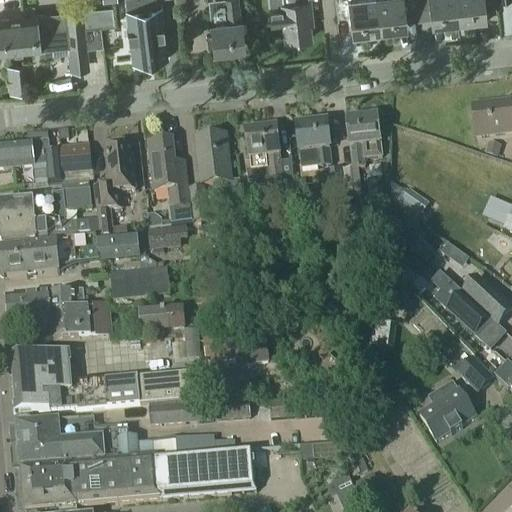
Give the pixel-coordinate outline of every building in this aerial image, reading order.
[(209,38),(203,38),(205,50),(211,49),(211,52),(241,49),(235,0),(220,0),(205,2),(209,38)] [(306,2),(305,0),(265,0),(267,9),(266,9),(268,27),(281,26),(284,44),(308,41),(306,26),(310,26),(307,2),(306,2)] [(332,0),(335,22),(347,21),(349,36),(377,32),(372,0),(332,0)] [(372,0),(377,32),(404,29),(402,14),(414,12),(412,0),(372,0)] [(412,0),(414,12),(426,11),(428,26),(456,23),(453,0),(412,0)] [(481,0),(453,0),(456,23),(484,20),(481,0)] [(98,27),(112,26),(111,9),(62,14),(47,14),(0,19),(0,36),(64,31),(98,27)] [(159,10),(124,14),(130,62),(163,58),(159,29),(162,28),(159,10)] [(101,48),(98,27),(64,31),(0,36),(0,54),(66,48),(68,73),(89,71),(87,49),(101,48)] [(511,103),(472,108),(475,140),(511,135),(511,103)] [(240,124),(241,134),(266,131),(265,121),(240,124)] [(363,171),(362,161),(381,160),(376,121),(345,124),(349,151),(349,150),(351,172),(342,173),(344,193),(345,192),(346,201),(360,199),(356,172),(363,171)] [(296,130),(295,130),(298,155),(299,155),(300,171),(316,169),(316,170),(330,169),(328,153),(329,153),(325,126),(310,128),(308,125),(297,126),(296,130)] [(230,184),(224,138),(217,139),(216,133),(198,135),(199,141),(195,141),(201,188),(230,184)] [(275,133),(245,136),(248,163),(248,162),(249,173),(245,173),(246,185),(251,184),(252,190),(276,187),(280,186),(284,212),(296,211),(293,188),(290,164),(279,165),(278,159),(279,159),(275,133)] [(47,144),(0,149),(0,173),(44,169),(43,157),(48,157),(47,144)] [(171,144),(147,147),(153,194),(168,192),(170,212),(182,210),(183,225),(191,224),(183,163),(173,163),(171,144)] [(500,150),(487,145),(484,156),(496,160),(500,150)] [(59,155),(60,168),(62,185),(91,182),(90,174),(91,174),(88,148),(58,151),(59,155)] [(109,189),(93,191),(99,241),(112,240),(109,213),(120,212),(118,196),(133,194),(128,149),(104,152),(109,189)] [(389,151),(385,165),(410,174),(415,160),(389,151)] [(344,193),(342,173),(340,173),(340,172),(327,174),(329,194),(330,194),(342,193),(344,193)] [(370,199),(378,198),(381,195),(381,190),(377,187),(369,187),(366,191),(367,196),(370,199)] [(202,192),(190,193),(193,225),(206,223),(202,192)] [(88,193),(52,197),(54,222),(64,221),(63,214),(89,212),(88,193)] [(342,193),(330,194),(332,205),(343,205),(342,193)] [(419,217),(420,218),(427,207),(407,193),(405,197),(400,204),(419,217)] [(0,227),(20,226),(20,228),(34,227),(32,205),(0,207),(0,227)] [(511,209),(502,232),(511,236),(511,209)] [(89,223),(53,226),(54,237),(90,234),(89,223)] [(20,226),(0,227),(0,248),(1,249),(1,248),(35,245),(35,243),(47,242),(47,241),(46,228),(45,226),(34,227),(20,228),(20,226)] [(177,233),(148,236),(150,254),(179,250),(177,233)] [(99,241),(94,242),(97,263),(139,259),(136,237),(112,240),(99,241)] [(0,254),(0,278),(2,280),(3,282),(58,277),(57,265),(55,249),(0,254)] [(165,273),(109,279),(111,304),(167,299),(165,273)] [(463,273),(451,286),(500,331),(511,317),(511,309),(477,278),(473,282),(463,273)] [(397,284),(387,294),(401,309),(411,299),(397,284)] [(48,296),(4,300),(7,335),(51,331),(52,343),(51,343),(51,344),(78,342),(78,341),(112,338),(109,309),(83,312),(81,294),(48,297),(48,296)] [(487,322),(460,298),(446,314),(473,339),(487,322)] [(232,305),(220,307),(221,318),(233,317),(232,305)] [(212,308),(203,309),(205,330),(222,328),(221,318),(220,307),(220,306),(212,307),(212,308)] [(169,312),(138,315),(140,335),(170,333),(170,332),(182,331),(180,313),(169,314),(169,312)] [(497,354),(506,347),(491,325),(481,332),(497,354)] [(173,364),(200,361),(197,333),(183,335),(184,348),(171,349),(173,364)] [(464,347),(480,366),(496,352),(479,334),(464,347)] [(263,339),(205,345),(206,358),(211,357),(212,365),(265,359),(263,339)] [(44,358),(10,361),(15,418),(170,404),(199,402),(199,399),(219,397),(216,375),(197,376),(197,375),(74,386),(75,393),(71,393),(68,355),(44,357),(44,358)] [(471,362),(456,377),(476,397),(491,382),(471,362)] [(323,380),(332,389),(342,379),(332,370),(323,380)] [(427,402),(432,410),(419,418),(435,445),(449,437),(450,439),(451,438),(451,437),(460,431),(461,432),(462,431),(461,430),(475,421),(458,394),(457,395),(452,386),(427,402)] [(302,404),(268,406),(270,423),(333,419),(333,418),(332,402),(302,404)] [(248,404),(148,411),(150,429),(249,422),(248,404)] [(92,423),(16,429),(18,450),(68,445),(93,441),(93,433),(92,423)] [(18,450),(13,454),(14,466),(19,468),(19,470),(137,463),(172,460),(219,457),(235,455),(234,444),(212,445),(211,439),(170,442),(152,445),(136,446),(136,442),(129,442),(128,431),(93,433),(93,441),(68,445),(18,450)] [(316,450),(307,451),(307,463),(317,462),(316,450)] [(357,452),(342,459),(352,480),(367,473),(357,452)] [(20,473),(16,475),(17,492),(21,493),(22,504),(18,505),(19,511),(47,511),(255,496),(252,455),(153,463),(20,473)] [(371,478),(355,487),(361,498),(377,489),(371,478)]
